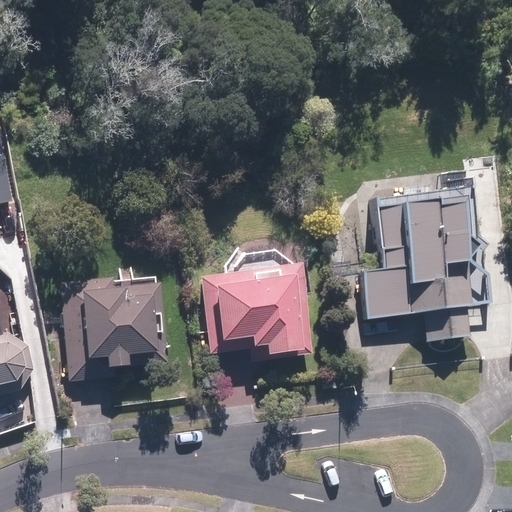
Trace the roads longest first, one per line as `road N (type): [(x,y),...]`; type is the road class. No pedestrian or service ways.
road 1 (residential): [(197,460),(274,438),(428,420),(460,451),(460,485),(447,506)]
road 2 (residential): [(197,460),(82,465),(0,492)]
road 3 (residential): [(382,511),(272,491),(197,460)]
